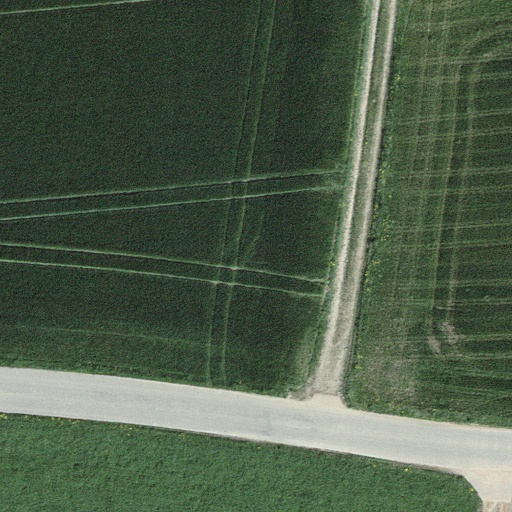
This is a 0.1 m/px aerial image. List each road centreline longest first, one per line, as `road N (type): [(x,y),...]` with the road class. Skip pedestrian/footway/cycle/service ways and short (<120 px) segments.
road 1 (tertiary): [(0,404),(328,421),(511,466)]
road 2 (track): [(328,421),(382,0)]
